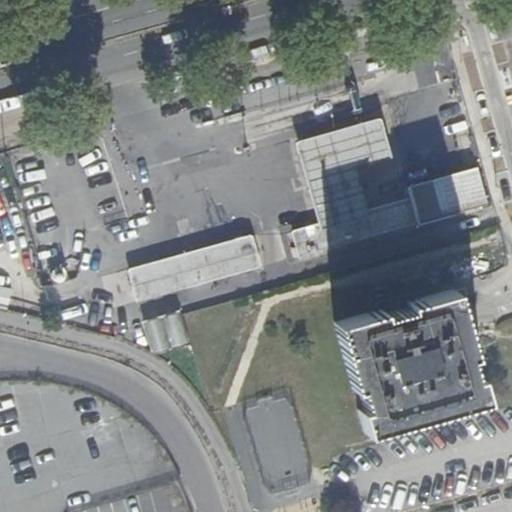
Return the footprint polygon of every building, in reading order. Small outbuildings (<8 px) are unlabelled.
[(294,139),(318,224),(367,210),(356,166),(390,156),(378,116),(294,139)] [(367,210),(318,224),(293,232),(299,256),(486,203),(476,167),(409,187),(412,197),(367,210)] [(127,269),(136,302),(262,267),(253,234),(127,269)] [(454,289),(335,322),(366,430),(485,399),(461,311),(454,289)] [(152,354),(189,344),(180,312),(143,322),(152,354)]
